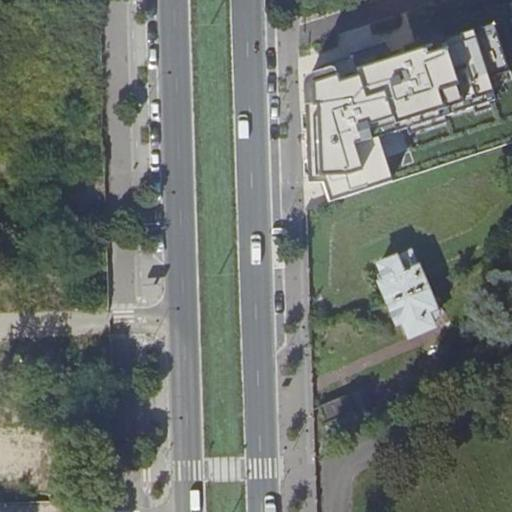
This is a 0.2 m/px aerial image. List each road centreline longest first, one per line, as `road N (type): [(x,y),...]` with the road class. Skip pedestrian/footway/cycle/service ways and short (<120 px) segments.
road 1 (primary): [(265,511),(247,0)]
road 2 (primary): [(173,0),(189,511)]
road 3 (unknown): [(0,328),(184,326)]
